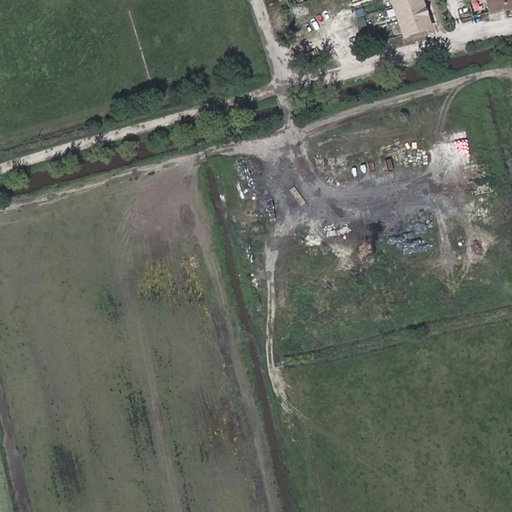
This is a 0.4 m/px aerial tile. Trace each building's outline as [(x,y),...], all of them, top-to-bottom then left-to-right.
[(280,12),(293,5),(290,0),(280,0),(275,3),(280,12)] [(389,0),(402,38),(430,29),(419,0),(389,0)] [(511,0),(483,0),(487,13),(511,6),(511,0)] [(413,107),(407,107),(411,137),(417,136),(413,107)] [(410,161),(416,159),(411,142),(405,144),(410,161)] [(357,167),(364,164),(361,156),(354,158),(357,167)] [(481,177),(484,195),(490,194),(487,176),(481,177)]
